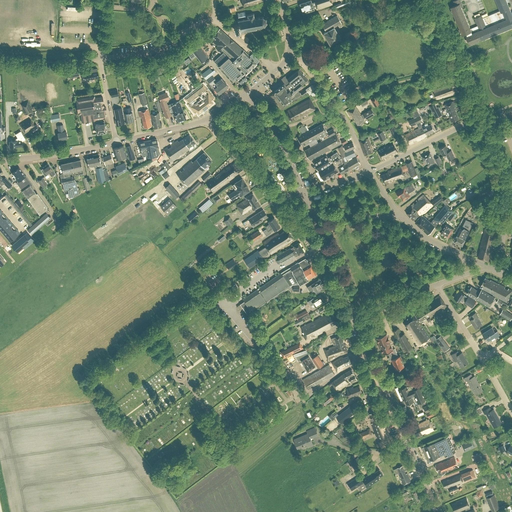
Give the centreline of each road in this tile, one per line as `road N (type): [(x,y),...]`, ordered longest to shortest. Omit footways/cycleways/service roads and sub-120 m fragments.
road 1 (unclassified): [(437,511),(369,353)]
road 2 (unclassified): [(496,270),(504,181),(486,126)]
road 3 (tertiary): [(288,52),(313,72),(368,170)]
road 4 (residential): [(207,118),(272,197),(303,193)]
road 5 (unclassified): [(368,170),(471,121),(486,126)]
road 6 (residential): [(212,21),(149,51),(100,58)]
